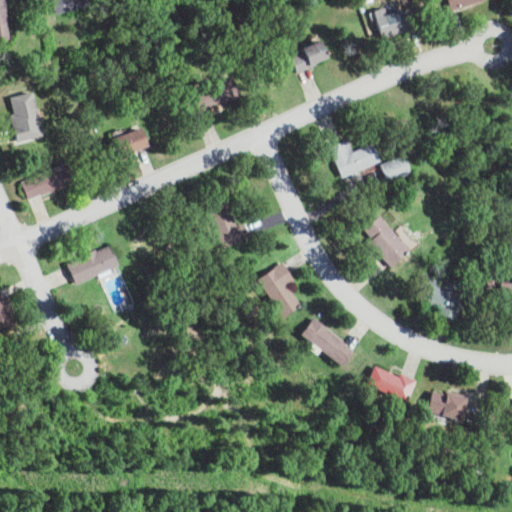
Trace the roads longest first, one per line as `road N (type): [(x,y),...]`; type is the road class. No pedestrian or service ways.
road 1 (residential): [(0,255),(391,72),(492,44)]
road 2 (residential): [(258,136),(305,250),(344,298),(390,333),(467,362),(511,364)]
